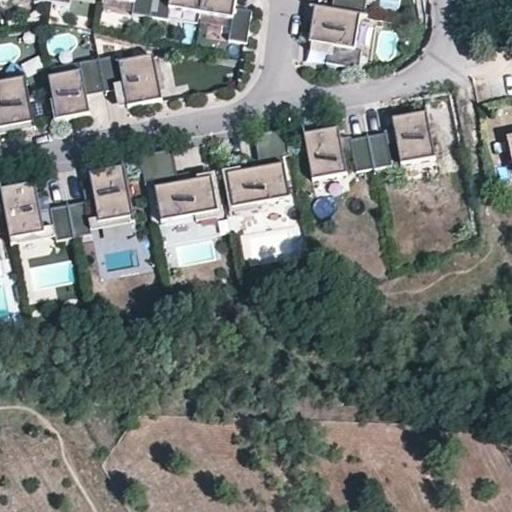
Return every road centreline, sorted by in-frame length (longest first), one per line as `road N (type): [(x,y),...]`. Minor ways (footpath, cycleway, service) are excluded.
road 1 (residential): [(270,109),(0,159)]
road 2 (residential): [(270,109),(437,70),(449,41),(441,0)]
